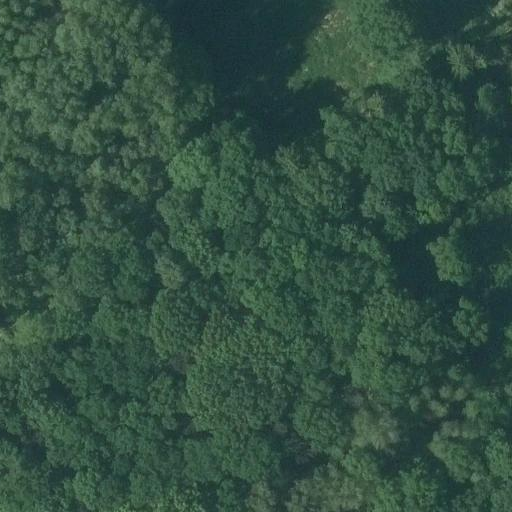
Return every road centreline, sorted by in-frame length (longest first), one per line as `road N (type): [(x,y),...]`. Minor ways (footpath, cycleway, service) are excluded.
road 1 (track): [(153,27),(271,162),(383,245),(511,374)]
road 2 (track): [(0,141),(153,27),(135,0)]
